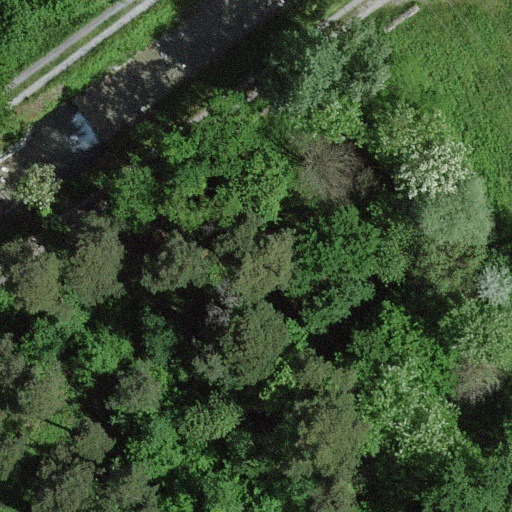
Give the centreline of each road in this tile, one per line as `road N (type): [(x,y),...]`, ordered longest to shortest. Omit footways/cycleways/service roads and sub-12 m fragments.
road 1 (track): [(0,274),(366,0)]
road 2 (unclassified): [(142,0),(0,108)]
